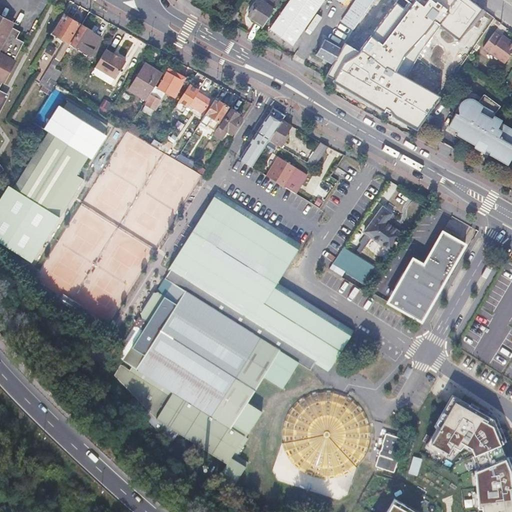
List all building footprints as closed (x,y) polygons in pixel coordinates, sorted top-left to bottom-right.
[(265,24),(276,9),(267,3),(263,0),(258,0),(249,14),(265,24)] [(269,0),(267,3),(276,9),(281,0),(269,0)] [(293,47),(324,0),(338,0),(343,3),(344,0),(291,0),(270,33),(293,47)] [(377,102),(421,127),(498,12),(481,0),(377,0),(362,31),(357,58),(349,72),(341,83),(377,102)] [(342,23),(352,30),(354,27),(372,0),(357,0),(357,1),(342,23)] [(0,15),(0,22),(12,29),(15,24),(0,15)] [(59,63),(70,45),(69,44),(80,26),(66,17),(54,34),(65,42),(38,85),(51,93),(57,83),(49,78),(59,63)] [(0,106),(5,97),(0,94),(0,91),(25,43),(17,39),(20,33),(12,29),(0,22),(0,106)] [(83,27),(72,45),(74,46),(89,55),(100,39),(92,34),(92,33),(83,27)] [(352,30),(346,39),(350,41),(358,29),(354,27),(352,30)] [(511,51),(511,43),(501,36),(500,36),(494,32),(483,47),(488,52),(489,51),(505,62),(511,51)] [(332,63),(340,48),(324,39),(316,53),(332,63)] [(346,39),(340,48),(348,53),(354,43),(350,41),(346,39)] [(74,46),(72,45),(71,44),(70,45),(59,63),(64,66),(69,58),(67,57),(74,46)] [(127,62),(107,49),(96,67),(116,80),(127,62)] [(145,67),(161,77),(163,74),(147,64),(145,67)] [(161,77),(145,67),(130,90),(146,100),(161,77)] [(141,109),(151,115),(166,92),(174,97),(186,78),(170,68),(158,87),(157,86),(141,109)] [(206,77),(199,89),(205,93),(213,81),(206,77)] [(192,100),(199,89),(191,84),(180,102),(188,106),(192,100)] [(205,93),(199,89),(192,100),(194,102),(205,109),(206,110),(211,102),(206,99),(208,95),(205,93)] [(507,163),(511,154),(511,128),(500,122),(502,119),(494,113),(500,106),(484,94),(479,100),(474,97),(471,96),(469,96),(467,96),(466,96),(464,97),(461,100),(460,102),(460,104),(460,106),(461,109),(460,112),(457,111),(449,124),(458,129),(456,131),(475,143),(474,144),(483,150),(485,147),(490,150),(489,152),(507,163)] [(108,110),(112,102),(104,98),(100,105),(108,110)] [(62,109),(103,132),(107,124),(67,101),(62,109)] [(212,118),(219,122),(228,107),(219,101),(218,103),(215,101),(201,123),(206,126),(212,118)] [(205,109),(194,102),(191,107),(202,113),(205,109)] [(231,109),(228,107),(219,122),(222,124),(231,109)] [(231,109),(222,124),(216,133),(224,139),(229,132),(233,134),(243,119),(240,117),(241,115),(231,109)] [(273,109),(241,159),(253,167),(270,140),(281,122),(285,116),(280,113),(273,109)] [(136,118),(129,129),(136,133),(143,122),(136,118)] [(291,127),(281,122),(270,140),(280,146),(286,135),(291,127)] [(32,160),(4,208),(8,211),(35,227),(46,234),(58,214),(65,218),(88,180),(81,176),(92,156),(87,154),(49,131),(44,140),(32,160)] [(286,135),(280,146),(283,148),(290,137),(286,135)] [(151,145),(160,150),(161,149),(164,145),(155,140),(151,145)] [(164,145),(161,149),(167,153),(172,145),(166,141),(164,145)] [(315,168),(328,147),(322,144),(313,159),(310,158),(307,162),(315,168)] [(166,155),(160,150),(153,161),(160,165),(166,155)] [(268,176),(286,188),(298,169),(280,157),(268,176)] [(383,193),(390,196),(396,184),(388,181),(383,193)] [(358,337),(305,305),(280,290),(306,248),(215,193),(165,276),(281,347),(173,282),(165,295),(159,292),(155,293),(142,313),(143,318),(145,319),(140,327),(144,329),(124,362),(134,367),(131,371),(122,366),(116,376),(158,420),(230,462),(220,478),(235,487),(251,460),(240,454),(250,436),(248,435),(264,409),(259,406),(249,400),(264,375),(288,390),(305,361),(336,379),(360,338),(358,337)] [(388,210),(380,204),(359,233),(388,253),(402,234),(381,219),(388,210)] [(452,216),(446,225),(467,237),(472,228),(452,216)] [(424,263),(412,257),(386,303),(423,324),(468,244),(442,230),(424,263)] [(86,305),(61,290),(57,297),(82,313),(86,305)] [(362,463),(367,455),(369,451),(371,446),(372,441),(372,432),(371,422),(367,413),(365,409),(362,405),(355,399),(347,393),(343,392),(339,391),(334,389),(329,389),(324,389),(315,390),(306,393),(302,396),(298,399),(291,405),(286,413),(284,418),(283,422),(282,427),(281,436),(282,441),(283,446),(284,450),(288,459),(291,463),(298,470),(302,472),(306,475),(315,478),(324,480),(334,479),(338,478),(347,475),(355,470),(359,466),(362,463)] [(482,511),(511,511),(511,450),(501,423),(461,394),(430,443),(457,459),(473,445),(482,511)] [(405,439),(386,434),(379,460),(403,466),(406,455),(400,454),(405,439)] [(430,481),(433,466),(413,463),(411,478),(430,481)] [(421,511),(423,509),(389,489),(375,511),(421,511)]
